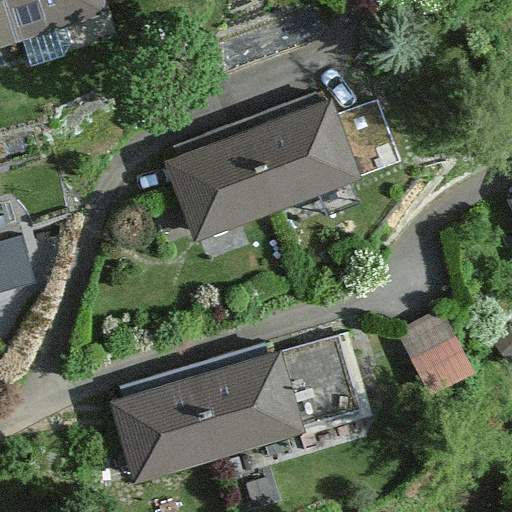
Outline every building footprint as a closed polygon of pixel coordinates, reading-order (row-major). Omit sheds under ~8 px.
[(118,0),(0,0),(0,60),(125,24),(118,0)] [(347,101),(179,160),(214,257),(381,198),(347,101)] [(0,330),(14,327),(0,281),(0,330)] [(456,299),(409,320),(438,384),(485,363),(456,299)] [(141,484),(314,436),(293,360),(120,408),(141,484)]
